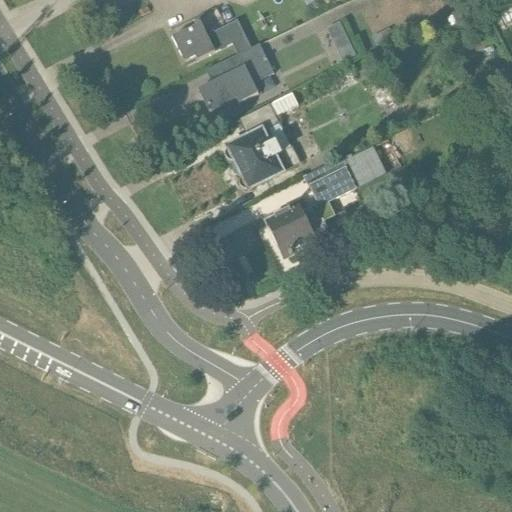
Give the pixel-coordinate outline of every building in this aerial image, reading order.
[(456,24),(452,16),(446,19),(450,27),(456,24)] [(233,46),(238,56),(238,57),(252,50),(238,22),(207,37),(200,23),(195,26),(196,28),(172,40),(185,65),(196,60),(198,63),(233,46)] [(332,42),(345,36),(339,24),(326,30),(332,42)] [(212,113),(210,109),(235,96),(240,106),(259,96),(254,86),(274,75),(260,47),(252,50),(238,57),(221,66),(226,78),(198,92),(199,93),(200,92),(211,114),(212,113)] [(511,73),(511,71),(508,64),(495,71),(500,80),(511,73)] [(249,191),(267,182),(301,165),(293,149),(292,150),(277,120),(299,108),(293,96),(239,122),(248,140),(229,150),(228,150),(227,151),(226,153),(225,154),(225,155),(225,157),(225,158),(226,159),(227,160),(228,161),(229,162),(230,163),(231,163),(233,163),(234,163),(235,162),(243,178),(242,179),(241,180),(240,181),(239,182),(239,184),(239,185),(239,186),(240,188),(241,189),(242,190),(243,191),(244,191),(245,192),(247,192),(248,191),(249,191)] [(303,214),(299,208),(276,219),(278,222),(267,228),(283,260),(299,253),(301,258),(333,243),(323,223),(333,218),(327,205),(355,191),(347,175),(340,161),(304,179),(310,191),(311,190),(318,207),(303,214)]
